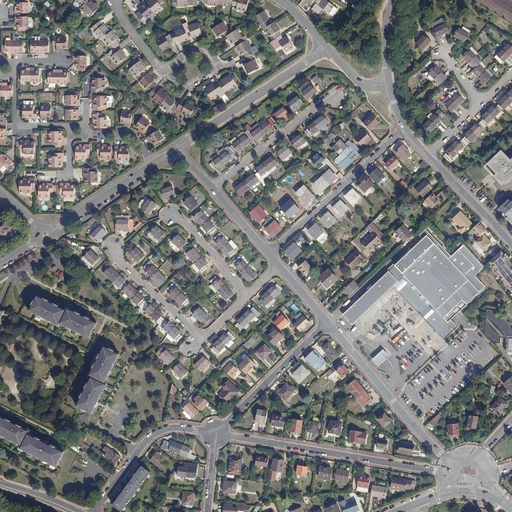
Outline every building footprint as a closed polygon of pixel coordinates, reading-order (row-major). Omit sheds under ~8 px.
[(89,0),(88,0),(83,6),(82,7),(80,9),(87,15),(88,13),(91,16),(97,10),(94,7),(91,4),(92,3),(89,0)] [(151,0),(146,5),(152,11),(153,13),(161,6),(160,5),(164,2),(162,0),(151,0)] [(232,5),(237,6),(237,7),(246,9),(248,0),(217,0),(217,3),(227,4),(232,4),(232,5)] [(320,8),(318,7),(315,4),(314,6),(311,11),(318,15),(322,9),(328,14),(333,6),(324,0),(322,0),(321,3),(323,4),(320,8)] [(29,2),(18,2),(18,6),(18,9),(16,9),(16,12),(29,13),(29,2)] [(145,18),(152,11),(146,5),(145,4),(138,10),(139,12),(136,15),(141,20),(144,17),(145,18)] [(421,16),(426,13),(421,5),(416,9),(421,16)] [(155,14),(162,7),(161,6),(153,13),(154,13),(155,14)] [(154,13),(153,13),(152,11),(145,18),(146,19),(154,13)] [(269,20),(263,11),(255,17),(260,26),(263,30),(264,29),(266,28),(270,25),(267,21),(269,20)] [(417,25),(422,22),(417,15),(412,18),(417,25)] [(29,27),(29,17),(16,16),(16,20),(18,20),(18,23),(18,27),(29,27)] [(93,27),(95,30),(95,31),(101,39),(102,39),(104,37),(109,32),(103,24),(102,26),(99,22),(93,27)] [(220,36),(225,32),(228,36),(234,32),(231,28),(228,31),(222,22),(214,28),(220,36)] [(280,30),(274,22),(270,25),(266,28),(271,36),(272,35),(275,40),(270,43),(275,49),(280,45),(284,51),(293,45),(287,36),(278,42),(276,39),(280,36),(278,32),(280,30)] [(186,31),(189,30),(192,36),(201,32),(198,23),(188,26),(187,23),(183,24),(184,28),(186,31)] [(445,23),(433,29),(438,38),(449,32),(445,23)] [(298,24),(289,30),(291,34),(300,28),(298,24)] [(458,27),(453,35),(464,42),(469,33),(458,27)] [(174,43),(179,41),(179,42),(188,37),(186,31),(184,28),(175,32),(175,33),(170,36),(173,41),(174,43)] [(233,43),(238,40),(241,43),(246,40),(248,39),(245,35),(242,37),(237,30),(234,32),(228,36),(233,43)] [(93,32),(100,40),(101,39),(95,31),(93,32)] [(117,38),(111,31),(109,32),(104,37),(109,45),(110,44),(113,48),(110,51),(113,55),(112,56),(118,63),(126,57),(120,49),(119,51),(115,47),(119,43),(116,40),(117,38)] [(169,43),(173,41),(170,36),(170,34),(165,37),(164,36),(156,42),(162,50),(170,44),(169,43)] [(422,51),(431,41),(424,34),(415,44),(422,51)] [(56,37),(56,50),(60,50),(60,48),(63,48),(67,48),(67,38),(56,37)] [(11,51),(11,53),(14,53),(14,41),(6,40),(6,51),(11,51)] [(243,54),(246,58),(251,55),(254,54),(250,49),(251,48),(246,40),(241,43),(237,46),(243,54)] [(23,41),(14,41),(14,53),(18,53),(18,51),(23,51),(23,41)] [(36,51),(36,53),(40,53),(40,41),(31,41),(31,51),(36,51)] [(49,41),(40,41),(40,53),(43,53),(43,51),(48,51),(49,41)] [(511,53),(511,45),(509,43),(503,48),(510,56),(511,53)] [(496,55),(503,62),(510,56),(503,48),(496,55)] [(469,49),(462,56),(468,63),(476,56),(469,49)] [(245,59),(247,63),(245,64),(249,73),(259,68),(255,59),(253,60),(251,55),(246,58),(245,59)] [(86,66),(86,56),(74,56),(73,60),(75,60),(75,62),(76,66),(86,66)] [(482,62),(476,56),(468,63),(474,69),(479,64),(482,62)] [(145,69),(139,61),(131,68),(137,75),(138,75),(142,79),(147,74),(144,70),(145,69)] [(485,71),(479,64),(474,69),(472,71),(478,78),(485,71)] [(435,66),(427,73),(434,79),(441,72),(435,66)] [(22,70),(21,81),(30,81),(30,68),(27,68),(27,70),(22,70)] [(34,71),(34,68),(30,68),(30,81),(39,81),(39,71),(34,71)] [(49,72),(48,82),(57,82),(57,69),(54,69),(53,72),(49,72)] [(67,82),(67,72),(64,72),(61,72),(61,69),(57,69),(57,82),(67,82)] [(491,77),(485,71),(478,78),(484,84),(491,77)] [(440,85),(447,78),(441,72),(434,79),(440,85)] [(155,81),(148,73),(147,74),(142,79),(141,80),(147,87),(148,87),(152,91),(155,88),(157,86),(153,82),(155,81)] [(222,90),(227,88),(227,89),(236,84),(230,75),(222,80),(223,82),(218,85),(222,90)] [(92,85),(91,92),(101,92),(101,89),(105,89),(105,79),(94,79),(93,82),(93,85),(92,85)] [(145,89),(147,87),(141,80),(139,82),(145,89)] [(7,85),(7,83),(3,83),(3,96),(12,96),(12,85),(7,85)] [(218,93),(222,90),(218,85),(217,83),(214,86),(212,84),(204,90),(210,98),(218,93)] [(301,92),(307,100),(317,92),(311,85),(301,92)] [(160,89),(159,91),(155,88),(152,91),(149,93),(154,97),(153,97),(161,103),(167,96),(168,96),(160,89)] [(464,100),(457,92),(450,99),(458,106),(464,100)] [(66,95),(66,106),(78,106),(79,102),(76,102),(76,99),(76,95),(66,95)] [(297,95),(287,103),(293,111),(303,103),(297,95)] [(499,101),(500,102),(498,105),(501,108),(505,105),(511,100),(506,95),(499,101)] [(107,96),(95,96),(95,99),(95,102),(93,102),(93,110),(102,110),(102,106),(107,106),(107,96)] [(173,104),(175,103),(167,96),(161,103),(160,104),(168,111),(169,110),(173,113),(177,108),(182,111),(191,116),(196,107),(187,102),(186,104),(182,102),(177,108),(173,104)] [(159,105),(160,104),(161,103),(153,97),(152,98),(159,105)] [(451,112),(458,106),(450,99),(444,105),(451,112)] [(506,108),(511,102),(511,100),(505,105),(501,108),(503,110),(506,108)] [(167,112),(168,111),(160,104),(159,105),(159,106),(167,112)] [(22,115),(26,116),(28,116),(28,118),(36,118),(36,109),(33,109),(33,105),(22,105),(22,115)] [(51,116),(51,106),(40,105),(40,118),(44,118),(45,116),(47,116),(51,116)] [(495,107),(493,105),(487,111),(492,117),(501,108),(498,105),(495,107)] [(273,114),(279,122),(289,114),(283,106),(273,114)] [(500,113),(503,110),(501,108),(492,117),(494,118),(500,112),(500,113)] [(66,120),(76,120),(76,116),(76,113),(78,113),(78,110),(66,110),(66,120)] [(480,117),(482,120),(480,122),(483,126),(492,117),(487,111),(480,117)] [(126,125),(130,126),(132,113),(122,112),(120,122),(124,123),(127,123),(126,125)] [(363,123),(357,116),(353,112),(350,115),(360,125),(363,123)] [(443,120),(436,113),(429,119),(436,126),(443,120)] [(102,114),(93,114),(93,121),(95,121),(95,124),(95,127),(107,127),(107,117),(102,117),(102,114)] [(372,115),(363,123),(370,131),(379,123),(372,115)] [(322,118),(320,116),(313,122),(319,130),(326,125),(326,124),(329,122),(324,116),(322,118)] [(487,124),(494,118),(492,117),(483,126),(485,127),(488,125),(487,124)] [(135,127),(139,129),(141,130),(140,132),(143,134),(150,123),(141,118),(135,127)] [(267,120),(260,126),(266,134),(273,128),(272,127),(275,124),(270,118),(267,120)] [(423,125),(430,132),(436,126),(429,119),(423,125)] [(312,136),(319,130),(313,122),(306,127),(307,129),(304,131),(306,133),(308,137),(309,137),(312,135),(312,136)] [(477,125),(476,123),(470,129),(474,134),(478,131),(483,126),(480,122),(477,125)] [(259,139),(266,134),(260,126),(253,131),(252,129),(249,132),(254,138),(256,136),(259,139)] [(482,130),(485,127),(483,126),(478,131),(474,134),(477,137),(483,131),(482,130)] [(337,132),(335,129),(328,135),(331,138),(337,132)] [(464,137),(462,139),(465,143),(474,134),(470,129),(463,136),(464,137)] [(154,145),(163,139),(157,130),(147,137),(149,141),(151,140),(152,142),(154,145)] [(363,130),(355,139),(362,147),(367,142),(371,146),(375,142),(371,138),(363,130)] [(54,145),(62,145),(62,137),(60,137),(60,134),(60,131),(49,131),(49,142),(54,142),(54,145)] [(250,140),(254,138),(249,132),(246,134),(238,139),(245,147),(252,142),(250,140)] [(300,134),(290,141),(296,149),(306,141),(300,134)] [(474,134),(465,143),(467,145),(470,142),(470,143),(477,137),(474,134)] [(331,138),(328,135),(323,140),(327,145),(332,139),(331,138)] [(238,153),(245,147),(238,139),(232,145),(229,147),(234,153),(236,151),(238,153)] [(457,140),(450,146),(456,152),(465,143),(462,139),(459,142),(457,140)] [(30,142),(28,142),(28,140),(20,140),(20,148),(23,148),(23,153),(33,153),(33,142),(30,142)] [(353,143),(344,152),(353,161),(362,152),(353,143)] [(464,147),(465,147),(467,145),(465,143),(456,152),(457,153),(464,147)] [(89,153),(89,144),(81,144),(81,146),(78,146),(75,146),(75,158),(86,158),(86,153),(89,153)] [(334,161),(343,170),(353,161),(344,152),(336,144),(333,147),(340,155),(334,161)] [(108,147),(105,147),(105,145),(97,145),(97,153),(100,154),(101,158),(111,158),(111,147),(108,147)] [(276,152),(282,160),(292,152),(286,145),(276,152)] [(396,154),(404,162),(411,155),(406,150),(407,150),(403,145),(398,150),(399,151),(396,154)] [(123,146),(115,147),(115,155),(118,155),(118,160),(129,160),(129,149),(125,148),(123,149),(123,146)] [(445,154),(443,156),(447,161),(456,152),(450,146),(444,152),(445,154)] [(233,158),(231,156),(234,153),(229,147),(226,149),(227,150),(220,156),(226,164),(233,158)] [(7,160),(5,158),(7,157),(1,151),(0,152),(0,168),(2,171),(10,163),(7,160)] [(508,157),(502,151),(488,164),(493,170),(495,169),(497,172),(496,173),(494,175),(498,180),(501,177),(511,166),(511,159),(510,161),(508,162),(507,161),(509,160),(507,158),(508,157)] [(457,153),(456,152),(447,161),(448,162),(451,159),(457,153)] [(315,158),(311,162),(319,169),(322,167),(321,165),(324,161),(317,153),(314,157),(315,158)] [(49,167),(60,167),(60,164),(60,162),(62,162),(62,154),(54,154),(54,157),(49,157),(49,167)] [(218,169),(226,164),(220,156),(212,161),(213,162),(210,164),(215,170),(217,168),(218,169)] [(385,164),(391,171),(400,162),(394,156),(385,164)] [(270,159),(269,158),(262,163),(268,171),(275,166),(275,165),(278,163),(273,157),(270,159)] [(255,169),(258,173),(255,175),(260,181),(263,178),(261,177),(268,171),(262,163),(255,169)] [(511,166),(501,177),(498,180),(502,184),(503,183),(506,187),(511,181),(511,180),(511,179),(511,166)] [(91,172),(91,168),(83,168),(83,176),(85,176),(85,179),(85,182),(96,182),(96,172),(91,172)] [(369,176),(377,184),(385,177),(377,168),(369,176)] [(336,177),(330,170),(322,178),(328,185),(336,177)] [(252,177),(251,175),(244,181),(250,189),(251,191),(261,183),(260,181),(255,175),(252,177)] [(365,193),(374,185),(368,177),(358,186),(365,193)] [(31,192),(31,188),(34,188),(34,179),(25,178),(25,181),(23,181),(18,180),(18,192),(31,192)] [(314,185),(321,192),(328,185),(322,178),(314,185)] [(408,187),(402,180),(398,185),(404,191),(408,187)] [(240,196),(250,189),(244,181),(237,186),(238,188),(235,190),(240,196)] [(432,188),(425,181),(416,189),(423,197),(432,188)] [(52,192),(52,184),(44,184),(44,186),(41,186),(38,186),(38,197),(48,197),(48,192),(52,192)] [(69,186),(66,186),(66,184),(59,184),(58,192),(62,192),(62,197),(72,197),(72,186),(69,186)] [(172,185),(160,190),(163,199),(176,194),(172,185)] [(300,197),(307,204),(314,198),(307,190),(300,197)] [(345,197),(353,205),(360,198),(352,190),(345,197)] [(439,202),(436,198),(432,194),(425,200),(424,201),(431,209),(439,202)] [(190,195),(183,202),(191,211),(199,205),(190,195)] [(141,209),(149,214),(156,203),(148,198),(141,209)] [(142,199),(137,206),(140,209),(145,202),(142,199)] [(511,200),(510,199),(501,207),(505,212),(504,213),(506,215),(507,214),(509,216),(508,217),(511,221),(511,200)] [(333,208),(341,216),(347,209),(340,201),(333,208)] [(287,208),(295,216),(302,209),(294,202),(287,208)] [(251,212),(259,222),(267,215),(258,206),(251,212)] [(207,233),(208,232),(211,235),(217,230),(200,210),(194,215),(197,218),(195,219),(207,233)] [(458,229),(462,233),(472,223),(468,219),(465,217),(465,216),(461,211),(452,219),(460,226),(458,229)] [(321,219),(328,227),(336,221),(328,213),(321,219)] [(377,222),(383,216),(381,213),(375,220),(377,222)] [(0,219),(0,236),(2,237),(5,234),(5,233),(5,232),(8,228),(10,230),(13,226),(2,217),(0,219)] [(116,229),(129,229),(128,220),(116,220),(116,229)] [(266,230),(273,237),(282,229),(275,221),(266,230)] [(485,234),(487,231),(479,222),(471,229),(479,238),(476,242),(480,246),(483,244),(487,248),(493,242),(485,234)] [(381,240),(384,237),(371,223),(368,226),(373,232),(381,240)] [(308,231),(316,239),(323,232),(316,224),(308,231)] [(98,241),(107,232),(100,225),(91,235),(90,236),(92,238),(94,237),(98,241)] [(160,241),(166,233),(155,225),(149,232),(160,241)] [(402,242),(404,244),(410,238),(413,235),(409,232),(408,232),(406,234),(403,231),(401,233),(398,230),(392,235),(401,244),(402,242)] [(376,244),(377,246),(382,241),(381,240),(373,232),(363,242),(364,243),(362,244),(362,246),(364,247),(365,247),(370,252),(373,249),(372,248),(376,244)] [(226,256),(228,255),(230,258),(236,253),(234,250),(237,247),(237,246),(232,240),(228,243),(220,233),(214,238),(216,241),(215,242),(226,256)] [(171,241),(180,250),(187,243),(178,234),(171,241)] [(475,276),(485,267),(464,244),(448,258),(427,236),(395,266),(393,264),(387,270),(389,272),(345,313),(352,321),(393,283),(394,285),(397,282),(404,290),(402,293),(422,314),(424,312),(429,316),(426,319),(444,338),(458,325),(452,320),(486,287),(475,276)] [(285,252),(292,259),(301,251),(294,243),(285,252)] [(129,254),(138,263),(145,256),(135,247),(129,254)] [(83,256),(93,265),(99,258),(90,249),(83,256)] [(186,254),(202,273),(208,268),(206,265),(207,264),(196,250),(195,251),(192,249),(186,254)] [(358,264),(364,258),(356,250),(341,264),(346,269),(349,266),(351,268),(357,263),(358,264)] [(506,260),(502,255),(499,252),(489,262),(491,264),(490,265),(494,270),(492,272),(493,273),(506,289),(508,287),(511,293),(511,270),(510,267),(507,264),(509,263),(507,260),(506,260)] [(236,264),(235,266),(246,279),(247,278),(250,280),(256,275),(239,256),(233,261),(236,264)] [(305,275),(312,268),(305,260),(297,266),(305,275)] [(158,284),(159,282),(162,285),(167,279),(149,262),(143,267),(146,270),(145,271),(158,284)] [(104,273),(177,342),(183,336),(180,334),(181,332),(168,320),(167,321),(161,317),(163,315),(150,303),(148,304),(143,300),(144,298),(131,286),(130,287),(125,282),(126,281),(113,269),(112,270),(109,268),(104,273)] [(317,278),(327,289),(337,279),(328,269),(317,278)] [(216,276),(210,281),(226,301),(232,296),(230,293),(231,292),(220,278),(218,279),(216,276)] [(345,288),(344,289),(347,292),(351,288),(352,289),(357,284),(353,280),(350,283),(345,288)] [(191,301),(181,292),(175,286),(172,284),(167,289),(170,292),(168,293),(181,305),(183,304),(185,307),(191,301)] [(183,290),(177,284),(175,286),(181,292),(183,290)] [(262,299),(259,301),(265,307),(283,289),(277,284),(274,286),(273,285),(261,297),(262,299)] [(350,295),(359,286),(357,284),(352,289),(351,288),(347,292),(350,295)] [(44,299),(37,296),(31,309),(35,311),(34,313),(56,324),(57,322),(61,324),(62,322),(66,324),(64,325),(87,336),(88,335),(91,336),(98,323),(91,319),(91,318),(89,316),(88,317),(87,319),(84,318),(85,316),(69,308),(67,310),(50,302),(49,303),(46,301),(47,300),(48,299),(46,297),(45,298),(44,299)] [(199,307),(192,314),(202,323),(208,315),(199,307)] [(238,323),(235,325),(240,331),(258,313),(253,308),(250,310),(249,309),(237,321),(238,323)] [(499,311),(496,309),(491,308),(487,332),(495,342),(501,343),(502,337),(508,338),(506,352),(507,352),(507,354),(507,355),(508,356),(509,357),(511,357),(511,326),(511,324),(509,321),(507,318),(505,315),(502,314),(499,311)] [(279,318),(277,320),(273,316),(270,319),(280,328),(284,324),(288,320),(282,315),(279,318)] [(303,315),(293,324),(300,331),(309,323),(309,322),(303,315)] [(283,337),(275,328),(267,337),(275,345),(283,337)] [(214,347),(211,349),(216,355),(234,337),(229,331),(226,334),(225,333),(212,345),(214,347)] [(260,346),(255,341),(253,337),(244,345),(252,353),(260,346)] [(339,356),(329,343),(322,348),(332,361),(339,356)] [(261,357),(263,360),(272,351),(265,344),(255,354),(259,359),(261,357)] [(116,361),(121,352),(106,345),(104,349),(103,348),(90,371),(92,372),(90,376),(91,376),(77,402),(79,403),(77,407),(91,414),(94,408),(96,408),(97,406),(96,405),(94,404),(96,401),(97,402),(107,384),(104,383),(113,367),(111,367),(113,363),(114,364),(115,365),(116,363),(116,361)] [(159,356),(168,365),(175,358),(166,349),(159,356)] [(389,355),(384,350),(372,359),(377,364),(389,355)] [(311,354),(308,357),(308,356),(305,359),(310,364),(312,366),(315,364),(316,364),(316,365),(314,367),(318,370),(324,365),(320,361),(319,362),(318,362),(318,361),(320,359),(317,356),(317,355),(313,351),(310,354),(311,354)] [(487,370),(490,368),(501,357),(503,356),(498,351),(424,417),(429,422),(431,420),(440,412),(458,396),(483,373),(487,370)] [(245,360),(238,366),(246,373),(249,371),(253,367),(252,367),(255,364),(248,357),(245,354),(242,357),(245,360)] [(204,356),(194,365),(201,372),(210,363),(204,356)] [(184,377),(185,378),(190,373),(179,363),(173,370),(182,379),(184,377)] [(238,370),(231,363),(224,371),(231,377),(235,374),(238,370)] [(342,378),(350,372),(343,364),(340,367),(337,364),(332,369),(326,374),(329,377),(327,378),(329,379),(331,379),(335,383),(338,380),(337,378),(340,376),(342,378)] [(292,375),(300,383),(310,373),(302,365),(292,375)] [(483,373),(488,379),(492,376),(491,375),(487,370),(483,373)] [(355,379),(347,386),(355,396),(363,389),(355,379)] [(219,395),(227,403),(239,391),(228,380),(222,386),(224,388),(224,390),(219,395)] [(275,395),(277,396),(284,404),(286,402),(285,401),(291,394),(294,392),(289,387),(286,384),(275,395)] [(363,406),(372,399),(363,389),(355,396),(363,406)] [(201,410),(209,402),(205,398),(204,399),(199,395),(194,399),(195,400),(193,402),(201,410)] [(507,404),(500,398),(491,408),(499,414),(507,404)] [(190,403),(183,409),(185,411),(191,417),(192,418),(199,412),(190,403)] [(208,406),(215,413),(218,411),(211,404),(208,406)] [(268,411),(258,409),(255,420),(262,421),(262,423),(265,424),(268,411)] [(436,426),(446,418),(440,412),(431,420),(436,426)] [(391,421),(384,413),(377,419),(384,427),(391,421)] [(27,432),(29,429),(9,419),(8,421),(5,420),(6,417),(0,414),(0,433),(21,445),(20,447),(55,466),(63,451),(47,442),(45,445),(43,443),(44,441),(27,432)] [(272,425),(283,427),(285,417),(274,415),(272,425)] [(469,416),(467,429),(472,430),(472,428),(475,429),(476,429),(478,418),(469,416)] [(290,431),(301,433),(303,421),(292,419),(290,431)] [(326,435),(339,438),(342,423),(330,421),(329,427),(327,427),(326,435)] [(307,432),(318,433),(319,424),(309,422),(307,432)] [(459,434),(458,424),(448,425),(449,435),(456,435),(459,434)] [(351,431),(349,441),(360,443),(365,444),(366,433),(351,431)] [(376,447),(385,449),(387,440),(378,439),(376,447)] [(92,448),(79,440),(77,442),(90,451),(92,448)] [(164,440),(162,447),(179,454),(183,445),(170,441),(169,445),(168,444),(168,442),(164,440)] [(412,455),(414,445),(400,442),(399,452),(412,455)] [(190,449),(191,448),(183,445),(179,454),(195,460),(196,456),(191,454),(193,450),(190,449)] [(104,454),(93,447),(92,448),(90,451),(101,458),(104,454)] [(105,456),(116,463),(120,457),(110,449),(105,456)] [(150,460),(157,466),(164,457),(157,452),(150,460)] [(255,465),(267,468),(268,458),(257,456),(255,465)] [(228,473),(241,474),(242,459),(229,457),(228,473)] [(277,471),(282,472),(284,461),(274,459),(273,465),(272,465),(271,470),(269,469),(268,479),(269,479),(270,480),(272,481),(274,480),(275,480),(277,471)] [(189,477),(196,477),(198,464),(191,463),(191,468),(187,467),(186,476),(187,476),(187,478),(189,478),(189,477)] [(140,465),(111,504),(121,511),(150,472),(140,465)] [(308,467),(298,466),(296,474),(302,475),(307,476),(308,467)] [(319,478),(330,480),(332,468),(321,466),(319,478)] [(348,482),(349,471),(336,469),(335,480),(348,482)] [(357,486),(368,488),(370,477),(359,476),(357,486)] [(411,489),(412,480),(392,477),(390,488),(406,491),(406,488),(411,489)] [(223,492),(235,493),(237,482),(224,481),(223,492)] [(370,496),(385,498),(387,488),(372,485),(370,496)] [(187,507),(192,507),(194,493),(184,492),(182,504),(187,504),(187,507)] [(345,500),(339,503),(343,511),(354,511),(360,510),(358,506),(356,500),(347,503),(345,500)]
